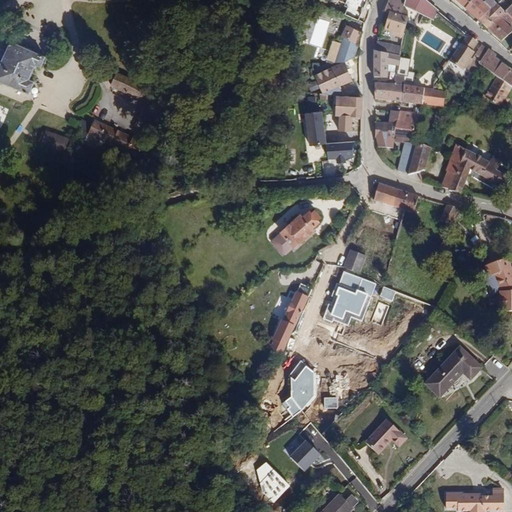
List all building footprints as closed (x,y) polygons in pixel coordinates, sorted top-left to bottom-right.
[(402,17),(404,7),(405,4),(391,0),(389,0),(385,12),(390,14),(402,17)] [(432,20),(436,10),(423,0),(405,0),(405,4),(404,7),(432,20)] [(472,0),(465,9),(478,21),(496,4),(493,0),(492,0),(489,0),(484,5),(478,0),(472,0)] [(478,21),(487,29),(504,13),(497,5),(496,4),(478,21)] [(511,25),(510,23),(511,21),(511,5),(504,13),(487,29),(501,42),(511,32),(511,25)] [(10,39),(42,54),(48,42),(44,40),(48,28),(53,30),(57,20),(25,6),(10,39)] [(408,18),(402,17),(390,14),(385,29),(393,32),(399,34),(398,38),(402,39),(405,30),(408,18)] [(322,47),(331,20),(318,16),(310,43),(322,47)] [(362,27),(347,21),(343,34),(357,39),(362,27)] [(169,68),(175,54),(130,34),(125,48),(156,62),(160,54),(168,57),(164,65),(169,68)] [(331,64),(343,59),(353,56),(359,40),(357,39),(343,34),(331,64)] [(476,43),(466,35),(449,61),(461,70),(463,66),(467,68),(474,73),(479,65),(487,52),(487,51),(480,46),(475,54),(471,51),(476,43)] [(377,43),(376,52),(400,56),(402,47),(377,43)] [(511,72),(499,63),(494,59),(496,56),(487,51),(487,52),(479,65),(497,77),(511,87),(511,72)] [(374,52),(374,78),(387,78),(388,65),(398,67),(400,56),(376,52),(374,52)] [(331,64),(338,83),(351,78),(343,59),(331,64)] [(396,75),(405,76),(406,68),(398,67),(396,75)] [(394,85),(404,86),(405,76),(396,75),(394,85)] [(486,97),(500,107),(511,87),(497,77),(486,97)] [(101,97),(149,119),(155,105),(107,84),(101,97)] [(387,100),(403,104),(404,86),(394,85),(374,84),(374,99),(387,100)] [(354,107),(364,105),(363,86),(354,88),(354,105),(354,107)] [(403,104),(422,106),(422,104),(443,107),(444,92),(434,91),(404,86),(403,104)] [(342,104),(354,105),(354,88),(340,90),(342,104)] [(342,108),(344,124),(352,124),(352,108),(342,108)] [(321,144),(327,143),(323,109),(303,112),(309,162),(323,161),(321,144)] [(394,136),(412,138),(419,115),(412,115),(408,123),(397,121),(395,134),(394,136)] [(115,146),(121,130),(95,119),(88,135),(115,146)] [(376,139),(389,140),(391,140),(392,134),(395,134),(397,121),(393,120),(393,124),(376,123),(375,139),(376,139)] [(40,145),(52,148),(57,133),(45,130),(40,145)] [(54,149),(66,150),(66,136),(55,135),(54,149)] [(389,140),(376,139),(378,149),(389,149),(389,140)] [(408,176),(418,173),(425,171),(430,148),(416,143),(416,145),(413,154),(408,174),(408,176)] [(450,190),(461,194),(467,179),(470,170),(481,176),(503,189),(511,180),(511,179),(496,171),(501,161),(493,156),(489,163),(457,145),(446,171),(447,171),(456,175),(450,190)] [(323,171),(346,171),(346,157),(355,157),(354,148),(328,148),(328,160),(323,160),(323,171)] [(470,170),(467,179),(476,185),(481,176),(470,170)] [(441,188),(450,190),(456,175),(447,171),(441,188)] [(370,195),(375,182),(369,179),(363,192),(370,195)] [(415,215),(421,200),(375,182),(370,195),(369,198),(392,206),(415,215)] [(359,202),(353,214),(360,217),(366,205),(359,202)] [(455,223),(458,208),(446,205),(442,220),(455,223)] [(296,221),(306,234),(322,221),(321,219),(326,214),(325,213),(327,211),(323,206),(321,208),(320,206),(314,210),(312,209),(309,211),(307,209),(301,214),(303,216),(296,221)] [(346,251),(359,258),(366,244),(352,237),(346,251)] [(511,241),(488,252),(492,262),(496,260),(502,277),(500,294),(511,295),(511,241)] [(291,338),(313,287),(303,283),(275,344),(286,349),(291,338)] [(484,353),(461,333),(426,372),(440,385),(464,358),(472,367),(484,353)] [(308,370),(319,359),(304,348),(295,359),(308,370)] [(279,365),(264,399),(268,401),(273,392),(281,396),(292,372),(279,365)] [(299,404),(307,397),(319,386),(314,379),(302,389),(303,391),(295,399),(299,404)] [(280,418),(269,426),(273,432),(285,423),(280,418)] [(388,418),(365,442),(379,455),(393,441),(400,448),(409,438),(388,418)] [(290,458),(305,472),(313,464),(318,469),(330,457),(323,451),(330,444),(310,424),(299,434),(307,441),(290,458)] [(298,435),(283,451),(290,457),(305,441),(298,435)] [(327,499),(340,511),(358,493),(344,480),(327,499)] [(445,511),(487,511),(505,511),(505,491),(446,492),(445,511)]
